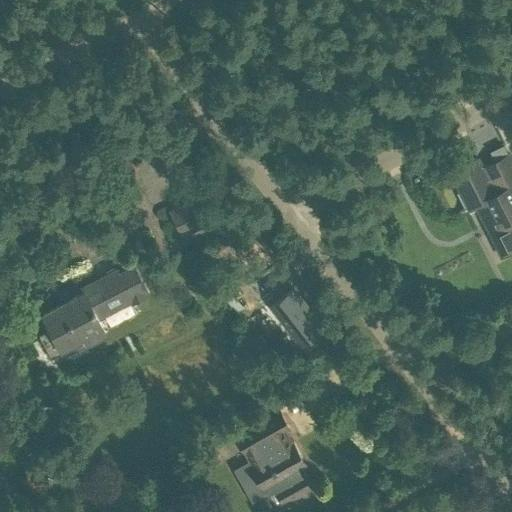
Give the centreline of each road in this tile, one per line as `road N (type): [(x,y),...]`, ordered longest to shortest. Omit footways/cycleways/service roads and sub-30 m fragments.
road 1 (residential): [(0,94),(137,27),(283,214)]
road 2 (residential): [(283,214),(511,501)]
road 3 (residential): [(511,93),(283,214)]
